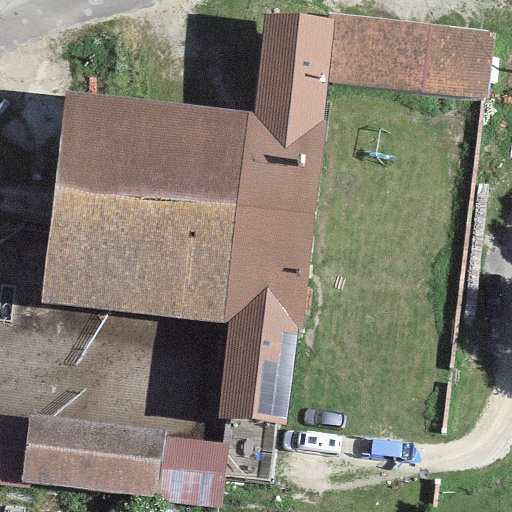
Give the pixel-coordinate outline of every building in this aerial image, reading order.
[(496,107),(502,49),(345,31),(337,87),(496,107)] [(332,47),(276,39),(264,146),(249,144),(241,215),(310,224),(332,47)] [(249,144),(80,125),(61,293),(230,314),(241,215),(249,144)] [(310,224),(241,215),(230,314),(244,315),(233,423),(286,429),(310,224)] [(46,436),(10,432),(4,485),(39,488),(46,436)] [(230,456),(46,436),(39,488),(225,509),(230,456)]
